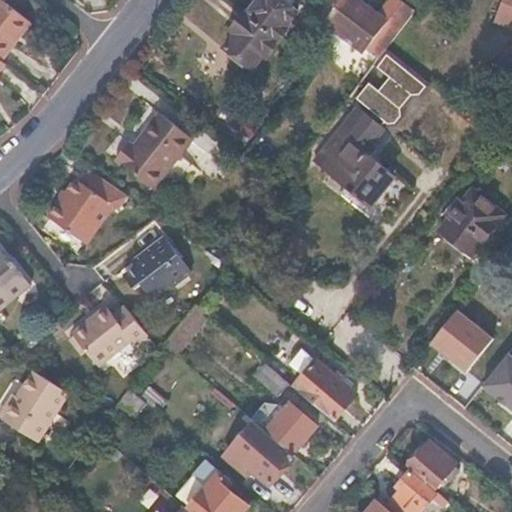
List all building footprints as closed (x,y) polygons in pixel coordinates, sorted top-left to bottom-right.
[(260,0),(249,15),(281,39),(289,30),(285,27),(298,12),(285,1),(285,0),(260,0)] [(359,0),(341,0),(337,5),(339,6),(326,24),(336,31),(359,0)] [(364,0),(359,0),(336,31),(367,55),(370,51),(381,59),(388,50),(418,11),(403,0),(391,0),(382,13),(364,0)] [(511,0),(505,0),(497,21),(511,26),(511,0)] [(28,21),(1,1),(0,1),(0,60),(3,63),(17,45),(12,41),(28,21)] [(233,31),(236,33),(225,46),(239,57),(246,63),(252,67),(263,53),(267,57),(281,39),(249,15),(247,13),(233,31)] [(32,25),(28,21),(12,41),(17,45),(32,25)] [(334,176),(337,173),(353,185),(350,189),(372,207),(397,177),(367,153),(357,145),(365,135),(374,143),(384,129),(388,124),(390,126),(397,125),(403,117),(402,110),(412,96),(421,95),(429,83),(388,50),(381,59),(375,67),(392,81),(381,94),(372,86),(359,101),(375,114),(372,119),(362,111),(319,164),(332,174),(334,176)] [(246,63),(239,57),(234,63),(241,69),(246,63)] [(132,144),(127,140),(114,156),(154,187),(192,137),(158,111),(132,144)] [(374,143),(365,135),(357,145),(367,153),(374,143)] [(86,182),(81,178),(54,217),(91,243),(117,205),(124,210),(134,196),(96,168),(86,182)] [(337,173),(334,176),(350,189),(353,185),(337,173)] [(472,190),(439,230),(445,235),(443,238),(462,254),(465,251),(472,257),(473,255),(502,219),(505,216),(472,190)] [(510,226),(502,219),(473,255),(481,262),(510,226)] [(142,258),(146,263),(129,277),(138,289),(145,283),(157,297),(173,284),(176,287),(196,271),(168,236),(142,258)] [(0,314),(0,315),(35,287),(16,263),(13,265),(1,250),(0,250),(0,314)] [(210,315),(197,304),(164,345),(177,356),(210,315)] [(107,307),(72,334),(97,368),(132,342),(136,347),(149,338),(127,308),(114,317),(107,307)] [(459,313),(432,346),(468,376),(495,342),(459,313)] [(511,360),(510,359),(485,389),(511,411),(511,360)] [(317,360),(295,387),(336,422),(359,395),(317,360)] [(167,371),(157,362),(144,378),(154,386),(167,371)] [(267,363),(256,375),(281,396),(291,384),(267,363)] [(33,371),(16,397),(2,420),(36,442),(68,393),(33,371)] [(147,403),(129,388),(118,401),(136,416),(147,403)] [(16,397),(11,394),(0,411),(0,419),(2,420),(16,397)] [(268,401),(252,419),(254,421),(288,450),(296,441),(301,446),(318,425),(292,403),(268,401)] [(288,450),(254,421),(225,456),(242,472),(249,464),(255,470),(271,484),(296,456),(294,454),(288,450)] [(434,436),(413,462),(440,484),(461,457),(434,436)] [(301,446),(296,441),(288,450),(294,454),(301,446)] [(231,482),(206,461),(176,495),(196,511),(231,511),(229,510),(240,497),(227,486),(231,482)] [(255,470),(249,464),(242,472),(248,477),(255,470)] [(399,486),(403,490),(391,504),(400,511),(421,511),(433,499),(444,509),(452,500),(440,489),(436,492),(412,471),(399,486)] [(238,511),(246,502),(240,497),(229,510),(231,511),(238,511)] [(395,511),(380,498),(368,511),(395,511)]
